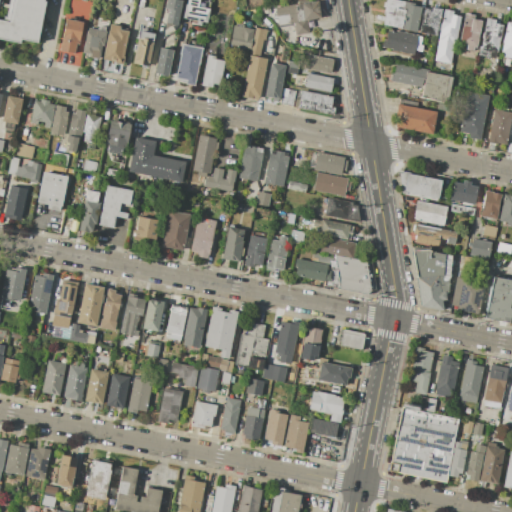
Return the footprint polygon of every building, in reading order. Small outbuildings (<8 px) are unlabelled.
[(42,0),(42,1),(44,2),(36,41),(20,38),(19,42),(0,38),(0,20),(8,22),(12,0),(42,0)] [(165,0),(182,0),(177,25),(165,22),(167,9),(164,9),(165,0)] [(209,9),(206,23),(183,18),(186,4),(187,5),(187,0),(198,0),(197,7),(209,9)] [(385,0),(398,0),(404,1),(399,28),(380,24),(385,0)] [(301,3),(317,1),(320,17),(304,19),(301,3)] [(399,29),(399,28),(404,1),(414,3),(414,6),(420,7),(416,32),(399,29)] [(275,8),(293,5),(296,22),(278,25),(275,8)] [(418,32),(423,8),(431,9),(431,6),(441,8),(436,36),(418,32)] [(443,9),(453,11),(452,15),(460,16),(450,64),(434,60),(443,9)] [(464,13),(475,15),(474,19),(481,21),(476,48),(474,48),(473,51),(465,49),(466,45),(458,43),(464,13)] [(485,17),(502,20),(501,25),(502,25),(497,52),(496,52),(495,58),(477,55),(479,46),(480,46),(485,17)] [(66,19),(82,22),(77,45),(76,44),(74,55),(59,51),(66,19)] [(293,23),(306,21),(308,33),(295,35),(293,23)] [(506,22),(511,23),(511,58),(503,57),(503,53),(500,52),(506,22)] [(110,24),(120,26),(119,30),(128,32),(123,56),(124,56),(122,66),(113,64),(113,63),(102,60),(110,24)] [(233,25),(253,29),(249,49),(244,48),(244,51),(240,50),(241,44),(239,46),(235,45),(233,44),(230,42),(233,25)] [(88,28),(106,32),(103,46),(101,45),(98,60),(89,58),(90,55),(83,53),(88,28)] [(255,28),(266,30),(264,40),(262,39),(259,53),(250,51),(255,28)] [(381,47),(382,43),(384,43),(387,30),(395,32),(395,30),(417,35),(417,36),(422,37),(420,45),(423,45),(421,52),(414,50),(413,55),(391,50),(391,49),(381,47)] [(148,66),(134,63),(140,31),(154,34),(152,40),(153,40),(148,66)] [(181,43),(201,47),(193,85),(185,83),(185,80),(177,72),(180,55),(179,54),(181,43)] [(160,47),(173,50),(168,75),(155,72),(160,47)] [(307,54),(333,60),(330,74),(304,68),(307,54)] [(206,55),(214,56),(214,57),(212,57),(211,58),(226,61),(225,68),(223,67),(220,78),(219,77),(218,85),(211,84),(211,87),(200,85),(206,55)] [(249,55),(266,58),(257,100),(241,96),(249,55)] [(288,61),(298,63),(295,74),(286,72),(288,61)] [(270,62),(284,65),(278,99),(264,97),(270,62)] [(395,63),(425,70),(421,87),(390,80),(391,76),(392,77),(395,63)] [(426,71),(448,76),(443,102),(420,97),(426,71)] [(307,73),(333,79),(330,92),(304,87),(307,73)] [(282,88),(295,91),(292,106),(279,103),(282,88)] [(301,90),(332,97),(328,114),(297,107),(301,90)] [(467,91),(488,95),(479,140),(468,138),(469,134),(459,132),(467,91)] [(7,95),(22,98),(17,124),(2,121),(7,95)] [(34,100),(39,101),(40,99),(49,101),(49,103),(54,104),(49,129),(43,128),(43,123),(37,122),(36,126),(29,125),(34,100)] [(397,104),(436,112),(432,134),(392,126),(397,104)] [(55,105),(65,107),(64,111),(67,112),(64,129),(62,129),(61,135),(60,135),(59,137),(55,136),(55,137),(49,136),(50,133),(49,133),(55,105)] [(71,113),(74,113),(75,109),(86,111),(80,138),(77,138),(74,152),(66,151),(68,143),(65,142),(71,113)] [(493,109),(511,112),(506,145),(499,144),(487,142),(493,109)] [(101,118),(96,140),(95,140),(93,150),(86,149),(87,144),(82,143),(88,113),(96,114),(96,117),(101,118)] [(109,120),(130,124),(126,148),(122,147),(121,155),(106,152),(108,144),(105,144),(109,120)] [(198,135),(215,139),(215,142),(217,143),(216,150),(213,150),(208,174),(191,170),(198,135)] [(131,137),(154,142),(152,155),(185,161),(180,183),(124,171),(131,137)] [(19,143),(26,145),(26,146),(33,147),(31,159),(16,155),(19,143)] [(256,181),(237,178),(244,147),(248,148),(248,145),(257,147),(256,149),(263,150),(256,181)] [(263,183),(269,153),(275,154),(275,151),(284,152),(283,155),(288,156),(282,187),(263,183)] [(53,152),(68,155),(65,167),(51,164),(53,152)] [(317,152),(344,158),(343,160),(347,161),(345,170),(342,170),(340,175),(313,170),(314,167),(309,166),(312,153),(316,154),(317,152)] [(11,157),(18,159),(17,166),(15,175),(8,174),(11,157)] [(84,160),(97,162),(95,170),(83,167),(84,160)] [(41,164),(37,183),(30,181),(30,179),(15,175),(17,166),(20,167),(21,165),(31,167),(32,163),(41,164)] [(235,171),(231,192),(204,187),(206,176),(211,177),(213,167),(223,169),(221,179),(224,179),(226,169),(235,171)] [(107,168),(118,171),(117,177),(106,174),(107,168)] [(42,172),(67,177),(60,211),(46,208),(47,204),(36,202),(42,172)] [(316,172),(347,178),(346,182),(350,182),(348,192),(344,191),(343,197),(312,190),(316,172)] [(407,173),(441,180),(437,200),(403,193),(407,173)] [(288,180),(306,184),(305,193),(287,189),(288,180)] [(452,181),(462,183),(462,180),(470,182),(470,185),(477,186),(473,206),(459,203),(458,205),(449,203),(450,200),(449,200),(452,181)] [(106,185),(132,190),(126,218),(115,216),(112,229),(98,226),(106,185)] [(10,186),(26,189),(20,220),(3,217),(10,186)] [(86,190),(98,192),(96,203),(99,204),(93,233),(78,230),(86,190)] [(485,190),(501,193),(496,219),(480,216),(485,190)] [(258,191),(270,194),(267,206),(255,204),(258,191)] [(504,193),(511,194),(511,225),(506,224),(506,222),(498,221),(504,193)] [(327,197),(350,202),(346,221),(323,216),(327,197)] [(416,200),(446,206),(442,225),(412,219),(416,200)] [(451,204),(474,208),(473,216),(449,211),(451,204)] [(189,215),(182,251),(162,247),(169,210),(189,215)] [(138,216),(159,220),(154,246),(133,242),(138,216)] [(196,217),(215,221),(208,255),(207,255),(206,259),(196,257),(197,253),(189,252),(196,217)] [(349,225),(346,240),(318,234),(320,227),(312,225),(314,219),(321,221),(321,219),(349,225)] [(414,223),(457,232),(454,244),(446,242),(447,239),(438,237),(437,246),(413,242),(415,236),(411,235),(414,223)] [(483,225),(496,227),(494,237),(481,235),(483,225)] [(228,227),(243,230),(241,239),(242,240),(238,262),(221,259),(228,227)] [(292,230),(306,232),(303,244),(290,241),(292,230)] [(249,235),(266,238),(260,267),(252,265),(252,268),(243,266),(249,235)] [(271,239),(278,241),(279,235),(287,237),(285,242),(287,243),(281,271),(271,269),(271,267),(265,266),(271,239)] [(355,243),(352,257),(332,253),(332,255),(312,251),(315,235),(355,243)] [(472,238),(490,241),(487,259),(469,255),(472,238)] [(446,309),(447,252),(415,251),(415,308),(446,309)] [(314,252),(330,255),(328,264),(312,261),(314,252)] [(334,255),(365,261),(368,282),(370,291),(366,294),(323,286),(323,281),(324,280),(328,280),(330,271),(326,270),(327,264),(330,264),(329,260),(335,261),(334,255)] [(295,258),(327,264),(326,270),(330,271),(328,280),(324,280),(323,281),(300,277),(300,274),(295,273),(297,264),(294,263),(295,258)] [(26,269),(20,301),(10,299),(16,268),(26,269)] [(33,275),(41,277),(42,273),(52,275),(45,314),(32,311),(32,308),(27,307),(33,275)] [(493,276),(511,279),(511,299),(510,299),(508,308),(511,309),(508,323),(484,318),(493,276)] [(482,282),(453,278),(449,308),(478,312),(482,282)] [(53,314),(56,298),(59,299),(62,283),(77,286),(70,318),(69,322),(63,321),(64,317),(53,314)] [(84,284),(103,287),(102,294),(103,295),(102,303),(100,303),(96,327),(76,323),(84,284)] [(107,289),(116,290),(115,294),(120,295),(114,331),(98,328),(100,319),(101,319),(101,316),(103,303),(104,303),(107,289)] [(127,296),(144,299),(141,316),(137,315),(133,335),(120,333),(122,320),(121,319),(123,310),(124,311),(127,296)] [(147,299),(163,302),(157,331),(142,328),(147,299)] [(171,306),(186,309),(181,335),(177,335),(176,340),(165,338),(171,306)] [(211,306),(220,308),(220,311),(228,313),(228,310),(237,311),(228,359),(219,357),(220,350),(204,347),(211,306)] [(189,308),(196,309),(196,308),(206,309),(198,348),(182,344),(189,308)] [(280,321),(297,324),(290,364),(278,361),(280,354),(274,353),(280,321)] [(240,334),(246,335),(249,322),(264,325),(262,338),(267,339),(261,370),(234,365),(240,334)] [(87,331),(95,332),(93,344),(68,340),(71,323),(79,325),(77,332),(86,334),(87,331)] [(305,327),(321,330),(316,357),(313,356),(312,361),(299,359),(305,327)] [(342,329),(364,333),(361,350),(339,346),(342,329)] [(26,335),(35,336),(34,344),(25,342),(26,335)] [(38,337),(46,339),(45,345),(37,344),(38,337)] [(148,343),(159,345),(157,358),(145,356),(148,343)] [(424,395),(413,393),(415,381),(407,380),(414,347),(423,348),(422,351),(432,353),(424,395)] [(123,353),(121,362),(114,361),(116,352),(123,353)] [(442,355),(451,357),(450,361),(458,363),(453,389),(436,385),(442,355)] [(208,356),(228,360),(226,371),(206,367),(208,356)] [(5,358),(19,360),(15,383),(0,380),(0,375),(3,363),(4,363),(5,358)] [(466,359),(476,361),(475,365),(482,367),(475,404),(458,400),(466,359)] [(47,360),(65,363),(59,395),(41,392),(47,360)] [(69,364),(74,365),(75,362),(83,364),(83,367),(86,368),(80,400),(70,398),(70,397),(63,396),(69,364)] [(172,362),(197,367),(194,387),(183,385),(185,379),(176,377),(177,374),(170,372),(172,362)] [(320,362),(350,368),(349,378),(346,378),(345,386),(316,380),(320,362)] [(264,364),(285,368),(283,382),(261,378),(264,364)] [(490,364),(507,368),(499,409),(483,406),(484,401),(483,401),(490,364)] [(199,367),(218,370),(214,391),(209,391),(209,393),(202,392),(202,389),(195,388),(199,367)] [(90,369),(108,372),(102,404),(84,401),(90,369)] [(222,372),(230,373),(228,385),(220,384),(222,372)] [(111,373),(129,377),(123,408),(105,405),(111,373)] [(133,378),(151,381),(146,411),(137,410),(136,412),(127,411),(133,378)] [(263,381),(261,396),(244,393),(247,378),(263,381)] [(163,388),(182,391),(176,421),(167,420),(167,423),(157,421),(163,388)] [(312,391),(316,392),(316,391),(334,395),(334,396),(344,398),(339,423),(329,421),(330,415),(308,410),(312,391)] [(428,397),(436,399),(433,412),(426,411),(428,397)] [(226,398),(240,400),(234,433),(223,431),(223,430),(220,429),(220,428),(219,428),(224,405),(225,405),(226,398)] [(195,401),(216,405),(214,416),(212,416),(210,427),(204,426),(204,429),(190,426),(195,401)] [(458,419),(446,482),(395,473),(397,465),(390,463),(401,404),(418,407),(417,411),(458,419)] [(247,407),(265,410),(259,441),(244,438),(244,434),(242,434),(247,407)] [(269,409),(275,410),(275,413),(287,415),(281,445),(270,443),(270,440),(263,439),(269,409)] [(289,414),(300,416),(299,421),(308,422),(302,453),(293,451),(294,448),(283,446),(289,414)] [(311,419),(337,423),(334,437),(308,433),(311,419)] [(464,420),(472,421),(470,435),(461,433),(464,420)] [(474,422),(482,423),(480,437),(472,435),(474,422)] [(466,450),(461,474),(458,473),(457,477),(448,476),(455,441),(467,444),(465,450),(466,450)] [(9,444),(17,446),(18,442),(29,444),(22,476),(10,473),(9,475),(4,474),(5,472),(3,472),(9,444)] [(483,445),(476,481),(468,479),(469,476),(464,475),(469,451),(474,452),(476,444),(483,445)] [(485,446),(503,449),(496,484),(478,481),(485,446)] [(30,448),(37,450),(37,447),(49,450),(43,480),(25,476),(30,448)] [(509,451),(511,451),(511,489),(502,487),(509,451)] [(76,458),(70,487),(55,484),(61,455),(76,458)] [(92,460),(111,464),(103,499),(85,495),(92,460)] [(122,467),(137,470),(132,494),(136,495),(135,501),(139,502),(141,496),(145,497),(147,487),(162,490),(157,511),(129,511),(114,509),(122,467)] [(177,511),(185,476),(194,478),(193,481),(205,483),(199,511),(177,511)] [(235,486),(229,511),(210,511),(216,486),(224,488),(225,484),(235,486)] [(45,485),(57,488),(55,496),(43,494),(45,485)] [(235,511),(241,486),(261,490),(257,511),(235,511)] [(301,495),(297,511),(270,511),(275,486),(284,488),(284,491),(301,495)] [(43,495),(54,497),(52,507),(41,505),(43,495)] [(263,495),(268,496),(266,508),(260,507),(263,495)]
